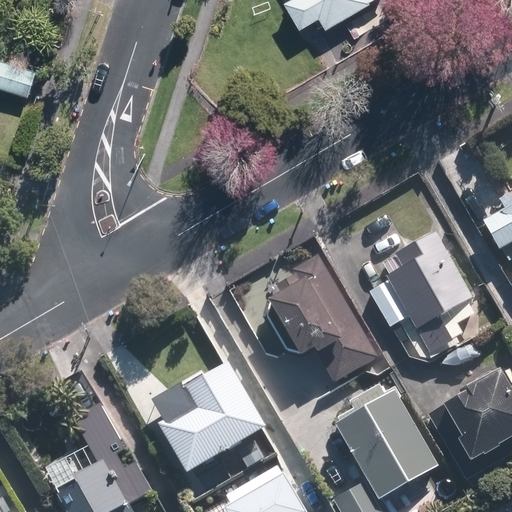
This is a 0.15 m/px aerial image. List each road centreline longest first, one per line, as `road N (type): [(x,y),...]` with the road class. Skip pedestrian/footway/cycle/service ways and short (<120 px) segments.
road 1 (residential): [(511,40),(157,249)]
road 2 (residential): [(94,285),(75,230),(77,175),(90,134),(121,89)]
road 3 (residential): [(121,89),(121,153),(157,249)]
